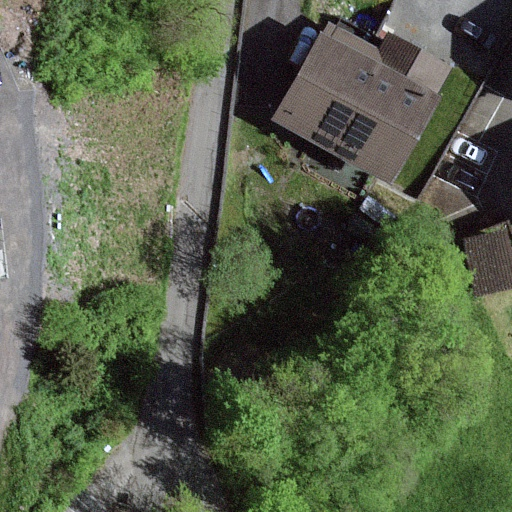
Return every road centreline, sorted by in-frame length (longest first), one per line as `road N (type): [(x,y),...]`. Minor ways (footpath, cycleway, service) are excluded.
road 1 (residential): [(143,511),(223,0)]
road 2 (track): [(1,87),(14,267),(0,382)]
